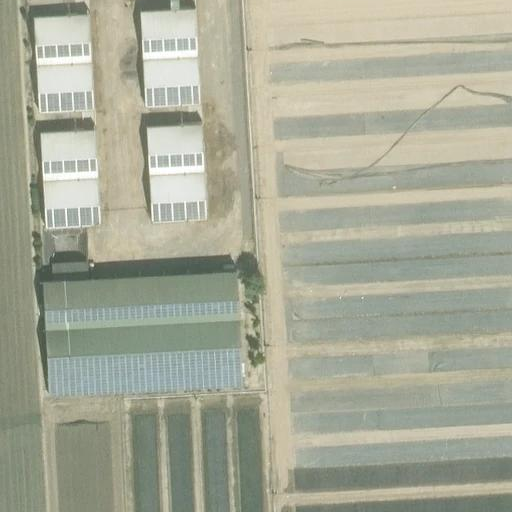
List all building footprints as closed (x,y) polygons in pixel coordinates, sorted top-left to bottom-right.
[(195,5),(141,8),(146,105),(201,102),(195,5)] [(89,11),(34,14),(40,110),(94,107),(89,11)] [(202,120),(147,124),(152,220),(207,217),(202,120)] [(95,126),(41,130),(46,226),(101,223),(95,126)] [(236,267),(43,278),(49,396),(243,385),(236,267)]
